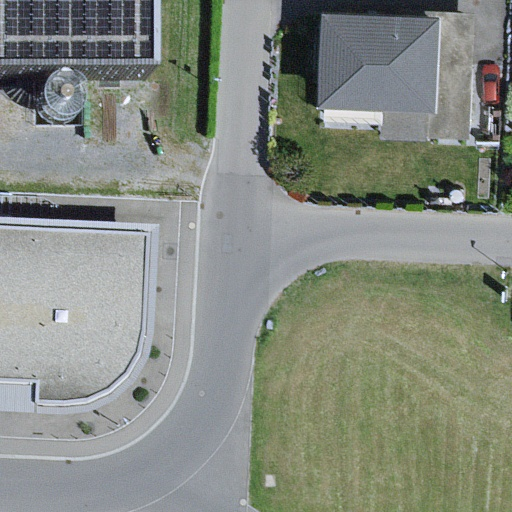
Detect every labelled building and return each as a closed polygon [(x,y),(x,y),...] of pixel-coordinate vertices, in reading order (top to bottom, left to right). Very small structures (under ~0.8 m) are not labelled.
[(0,0),(0,89),(169,88),(168,0),(0,0)] [(448,12),(447,20),(443,112),(442,136),(474,138),(480,13),(448,12)] [(447,20),(335,14),(329,124),(390,127),(391,109),(443,112),(447,20)] [(0,420),(39,422),(38,413),(39,391),(0,389),(0,237),(147,245),(148,234),(0,226),(0,420)] [(147,245),(0,237),(0,389),(39,391),(38,413),(67,415),(100,405),(118,394),(141,364),(147,245)]
